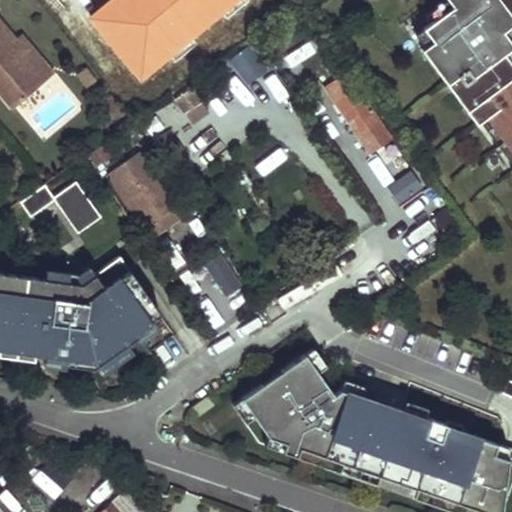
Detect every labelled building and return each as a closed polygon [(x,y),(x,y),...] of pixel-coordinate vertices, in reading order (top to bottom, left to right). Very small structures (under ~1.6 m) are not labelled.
[(511,58),(509,61),(502,51),(510,45),(511,44),(508,39),(501,30),(511,21),(511,0),(447,0),(451,4),(433,18),(421,26),(431,39),(423,45),(420,48),(445,83),(449,80),(457,74),(470,91),(461,97),(458,99),(476,124),(480,121),(488,115),(511,148),(511,168),(510,169),(511,171),(511,58)] [(447,0),(439,0),(427,10),(433,18),(451,4),(447,0)] [(0,19),(0,93),(12,108),(54,73),(22,34),(16,38),(0,19)] [(511,21),(501,30),(508,39),(511,36),(511,21)] [(421,26),(413,32),(423,45),(431,39),(421,26)] [(227,60),(246,84),(267,68),(248,44),(227,60)] [(511,58),(511,47),(510,45),(502,51),(509,61),(511,58)] [(70,72),(78,91),(96,83),(88,65),(70,72)] [(457,74),(449,80),(461,97),(470,91),(457,74)] [(356,82),(350,75),(327,90),(373,157),(394,144),(352,84),(356,82)] [(183,110),(202,99),(195,88),(176,99),(183,110)] [(202,101),(185,112),(192,124),(210,112),(202,101)] [(511,148),(488,115),(480,121),(511,164),(511,148)] [(262,174),(287,158),(279,147),(255,163),(262,174)] [(155,178),(135,149),(104,171),(128,207),(140,225),(150,239),(182,216),(155,178)] [(394,155),(377,176),(389,187),(406,166),(394,155)] [(398,204),(424,189),(413,170),(387,185),(398,204)] [(108,215),(84,180),(61,196),(60,196),(62,198),(85,232),(108,215)] [(27,200),(38,216),(62,198),(60,196),(61,196),(52,183),(48,186),(27,200)] [(154,320),(162,314),(129,269),(120,256),(96,274),(82,284),(45,279),(0,273),(0,356),(35,361),(36,355),(46,356),(67,359),(66,365),(94,369),(97,367),(129,344),(140,336),(137,333),(154,320)] [(79,274),(47,269),(45,279),(82,284),(96,274),(90,266),(79,274)] [(140,336),(143,341),(160,329),(154,320),(137,333),(140,336)] [(97,367),(103,375),(135,353),(129,344),(97,367)] [(324,368),(311,350),(303,356),(315,375),(324,368)] [(46,356),(44,366),(66,369),(66,365),(67,359),(46,356)] [(499,511),(507,461),(491,456),(495,446),(460,434),(458,438),(443,432),(445,426),(427,420),(426,422),(399,413),(398,416),(388,413),(389,409),(358,399),(338,392),(331,397),(315,375),(303,356),(239,400),(252,418),(266,439),(283,444),(280,453),(336,473),(339,464),(413,489),(410,498),(450,511),(499,511)] [(511,381),(508,379),(502,393),(511,397),(511,381)] [(362,388),(342,382),(338,392),(358,399),(362,388)] [(195,407),(201,416),(216,405),(210,396),(195,407)] [(252,418),(243,425),(258,446),(280,453),(283,444),(266,439),(252,418)] [(461,428),(446,423),(445,426),(443,432),(458,438),(460,434),(461,428)] [(507,461),(508,450),(495,446),(491,456),(507,461)] [(339,464),(336,473),(410,498),(413,489),(339,464)] [(157,511),(159,510),(147,497),(130,511),(126,511),(115,499),(100,511),(157,511)]
